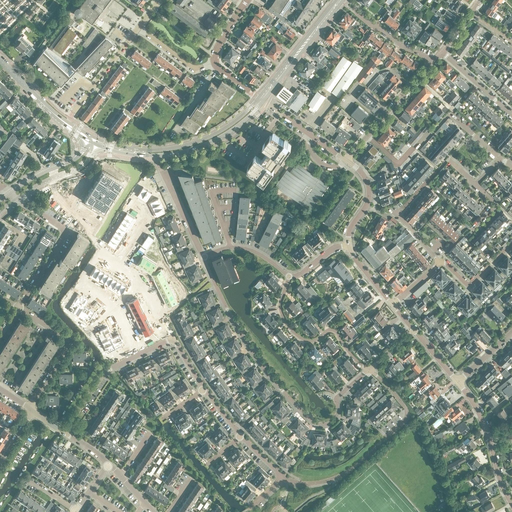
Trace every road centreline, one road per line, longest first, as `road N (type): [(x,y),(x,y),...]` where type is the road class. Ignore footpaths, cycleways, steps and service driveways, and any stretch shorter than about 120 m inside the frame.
road 1 (residential): [(202,257),(252,353),(309,421),(330,424),(337,397),(367,371)]
road 2 (secondary): [(97,143),(139,153),(199,144),(261,98)]
road 3 (residential): [(289,275),(280,309),(292,331),(310,341),(334,330),(367,371)]
road 4 (residential): [(64,431),(109,367),(173,338)]
road 5 (residential): [(511,505),(481,418),(458,381)]
road 6 (residential): [(28,408),(66,345),(18,307)]
road 7 (residential): [(346,159),(432,62)]
road 8 (secondary): [(261,98),(339,0)]
road 9 (residential): [(438,262),(398,213),(437,169)]
